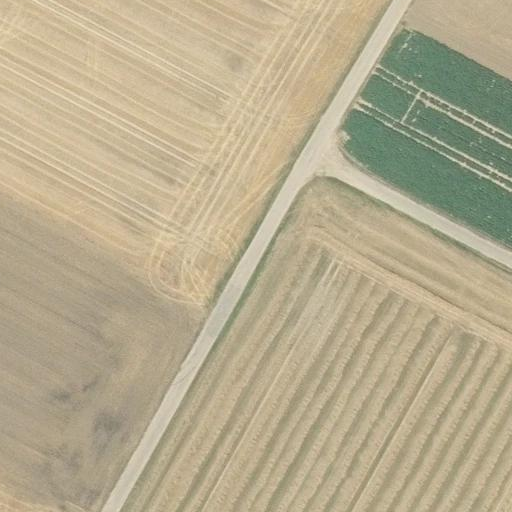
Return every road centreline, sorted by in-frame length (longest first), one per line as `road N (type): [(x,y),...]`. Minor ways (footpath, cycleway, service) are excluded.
road 1 (track): [(109,511),(309,156)]
road 2 (track): [(511,264),(309,156)]
road 3 (track): [(309,156),(404,0)]
